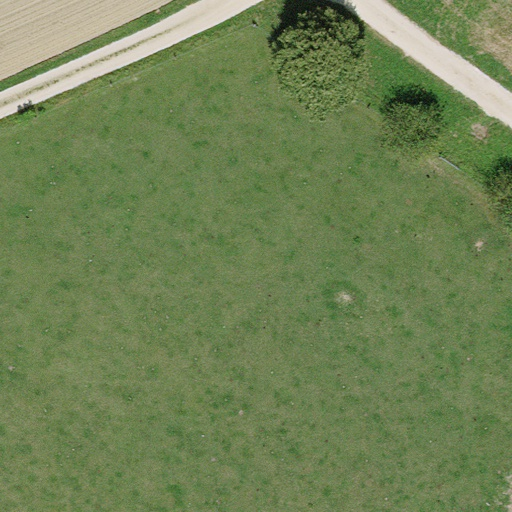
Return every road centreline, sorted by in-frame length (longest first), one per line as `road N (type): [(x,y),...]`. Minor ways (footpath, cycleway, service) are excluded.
road 1 (track): [(240,0),(0,107)]
road 2 (track): [(345,0),(511,121)]
